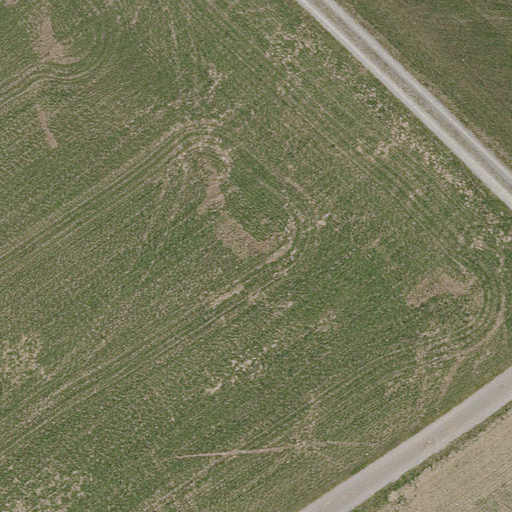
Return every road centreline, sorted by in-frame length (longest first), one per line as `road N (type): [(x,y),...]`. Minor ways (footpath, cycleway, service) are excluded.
road 1 (track): [(314,0),(511,189)]
road 2 (track): [(511,386),(329,511)]
